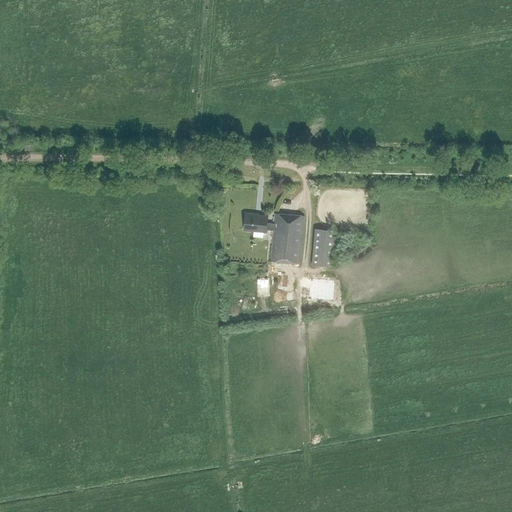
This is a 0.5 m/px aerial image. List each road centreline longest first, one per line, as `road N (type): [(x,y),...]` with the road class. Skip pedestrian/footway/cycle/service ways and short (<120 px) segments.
road 1 (track): [(0,158),(304,166),(309,219),(300,313)]
road 2 (track): [(304,166),(511,169)]
